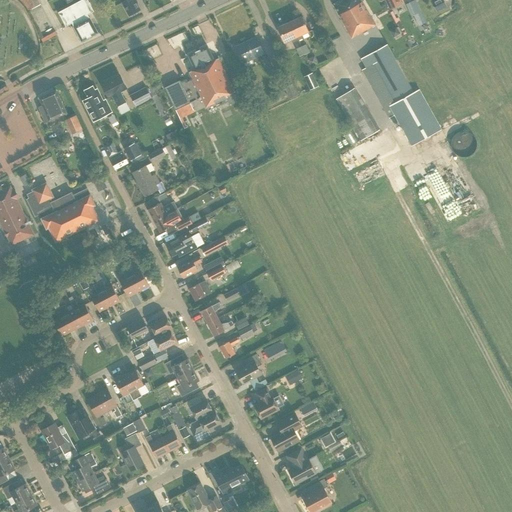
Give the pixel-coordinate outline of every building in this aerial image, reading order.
[(29,10),(31,12),(42,6),(38,0),(21,0),(28,11),(29,10)] [(88,0),(80,0),(58,12),(66,26),(72,23),(73,25),(82,41),(98,33),(90,18),(88,15),(94,11),(88,0)] [(129,16),(141,10),(137,4),(138,3),(136,0),(125,0),(122,2),(129,16)] [(375,25),(361,0),(340,0),(333,4),(352,38),(375,25)] [(401,0),(385,0),(390,10),(402,4),(401,1),(401,0)] [(301,16),(290,22),(298,40),(303,38),(302,35),(308,32),(301,16)] [(293,42),(298,40),(290,22),(278,27),(285,43),(292,39),(293,42)] [(243,63),(252,59),(254,62),(258,61),(256,57),(264,53),(256,37),(235,47),(243,63)] [(310,52),(306,44),(301,46),(305,54),(310,52)] [(412,145),(441,129),(419,90),(414,93),(386,45),(362,59),(366,68),(363,69),(385,109),(390,107),(412,145)] [(215,61),(208,46),(188,55),(195,69),(189,72),(206,107),(227,97),(227,96),(235,92),(219,59),(215,61)] [(300,57),(305,54),(301,46),(296,48),(300,57)] [(277,69),(272,57),(265,60),(270,72),(277,69)] [(317,86),(312,73),(304,77),(309,90),(317,86)] [(127,89),(120,75),(102,85),(109,97),(112,96),(117,106),(126,102),(121,92),(127,89)] [(180,81),(165,88),(176,109),(190,103),(180,81)] [(95,90),(93,86),(84,90),(88,97),(83,100),(93,121),(112,112),(105,100),(103,101),(97,89),(95,90)] [(146,87),(130,95),(135,106),(151,98),(146,87)] [(380,130),(355,88),(336,99),(361,141),(380,130)] [(46,123),(66,113),(56,90),(39,98),(44,109),(40,111),(46,123)] [(72,134),(82,129),(76,116),(66,120),(72,134)] [(452,141),(452,144),(452,146),(452,148),(453,150),(454,152),(456,154),(457,155),(460,156),(462,157),(464,157),(466,157),(468,157),(471,156),(472,154),(474,153),(475,151),(476,149),(477,147),(477,144),(477,142),(476,140),(475,138),(474,136),(472,135),(470,133),(468,132),(466,132),(464,132),(461,132),(459,133),(457,134),(455,136),(454,137),(453,139),(452,141)] [(135,143),(124,148),(131,160),(141,154),(135,143)] [(176,158),(169,144),(148,155),(152,163),(164,156),(167,162),(176,158)] [(151,163),(133,173),(145,196),(158,189),(160,193),(166,190),(162,181),(160,183),(155,174),(151,176),(149,173),(155,170),(151,163)] [(20,177),(24,185),(30,182),(25,174),(20,177)] [(46,183),(34,189),(32,190),(33,192),(28,194),(30,198),(28,199),(35,215),(40,213),(43,219),(45,225),(47,228),(50,227),(56,241),(99,220),(92,206),(94,205),(87,189),(73,196),(71,193),(53,202),(50,198),(53,197),(46,183)] [(0,221),(11,245),(34,234),(17,199),(19,198),(15,190),(13,191),(11,186),(0,191),(0,221)] [(148,209),(154,221),(167,214),(172,212),(178,209),(174,201),(168,204),(168,205),(163,207),(161,202),(148,209)] [(173,225),(167,214),(154,221),(160,232),(173,225)] [(189,216),(175,223),(179,230),(192,223),(189,216)] [(200,229),(197,222),(188,227),(191,233),(200,229)] [(111,232),(107,223),(101,226),(106,235),(111,232)] [(234,231),(236,234),(247,229),(245,225),(234,231)] [(180,237),(166,244),(172,256),(178,253),(180,256),(188,252),(197,247),(192,236),(189,238),(187,234),(180,238),(180,237)] [(229,243),(225,236),(201,249),(205,256),(229,243)] [(142,257),(138,249),(132,252),(136,260),(142,257)] [(21,259),(16,250),(5,255),(10,264),(21,259)] [(192,259),(178,266),(184,278),(198,270),(195,265),(201,261),(199,256),(192,260),(192,259)] [(126,267),(139,291),(149,285),(141,269),(135,273),(131,265),(126,267)] [(226,273),(222,266),(207,274),(211,281),(226,273)] [(139,291),(126,267),(122,270),(126,277),(120,281),(128,296),(139,291)] [(90,287),(85,277),(79,280),(84,290),(90,287)] [(98,283),(110,306),(120,301),(112,285),(106,288),(102,280),(98,283)] [(199,283),(190,288),(196,300),(205,295),(211,292),(205,281),(199,284),(199,283)] [(110,306),(98,283),(93,285),(97,292),(91,296),(100,312),(110,306)] [(236,296),(233,289),(221,296),(224,302),(236,296)] [(71,301),(75,309),(83,325),(93,319),(85,303),(79,307),(75,299),(71,301)] [(202,311),(208,323),(218,318),(215,312),(221,306),(219,302),(212,306),(202,311)] [(73,330),(83,325),(75,309),(69,312),(65,305),(60,307),(73,330)] [(73,330),(60,307),(56,309),(60,317),(54,320),(62,336),(73,330)] [(166,316),(150,324),(156,336),(172,328),(166,316)] [(253,322),(250,316),(235,324),(238,330),(253,322)] [(221,324),(218,318),(208,323),(214,335),(224,330),(224,329),(233,324),(231,321),(229,322),(221,324)] [(143,321),(129,329),(133,337),(147,329),(143,321)] [(254,333),(250,325),(238,331),(242,339),(254,333)] [(160,351),(176,342),(170,331),(154,339),(160,351)] [(237,337),(220,346),(226,358),(235,353),(231,345),(239,341),(237,337)] [(144,356),(140,348),(133,352),(136,360),(144,356)] [(247,366),(236,372),(243,383),(261,373),(258,366),(262,364),(257,353),(244,360),(247,366)] [(174,371),(178,378),(193,369),(188,358),(185,360),(183,354),(165,363),(170,374),(174,371)] [(142,370),(157,363),(153,355),(138,362),(142,370)] [(125,375),(138,398),(142,396),(138,388),(144,385),(135,369),(125,375)] [(193,369),(178,378),(181,384),(176,386),(182,396),(200,387),(197,382),(199,380),(193,369)] [(138,398),(125,375),(115,380),(123,396),(129,393),(133,400),(138,398)] [(97,394),(107,412),(114,408),(115,410),(113,411),(117,417),(122,415),(118,407),(108,388),(97,394)] [(261,403),(254,406),(261,419),(279,409),(278,407),(284,405),(280,397),(275,400),(273,396),(272,397),(267,388),(256,394),(261,403)] [(107,412),(97,394),(87,399),(97,417),(101,426),(107,423),(103,417),(101,418),(100,416),(107,412)] [(197,419),(213,411),(207,399),(191,407),(197,419)] [(79,410),(67,416),(78,437),(90,431),(91,432),(96,430),(90,419),(85,422),(79,410)] [(208,430),(221,423),(215,411),(199,419),(205,430),(194,436),(198,442),(211,435),(208,430)] [(302,426),(295,413),(277,423),(281,430),(281,432),(271,437),(278,451),(300,440),(294,430),(302,426)] [(146,429),(140,418),(133,422),(139,433),(146,429)] [(59,444),(64,454),(75,448),(63,425),(57,428),(54,423),(42,430),(52,448),(59,444)] [(162,437),(169,451),(182,445),(171,424),(167,426),(170,433),(162,437)] [(131,471),(144,464),(135,448),(142,445),(136,433),(125,439),(130,448),(122,453),(131,471)] [(330,434),(323,438),(326,445),(333,441),(330,434)] [(169,451),(162,437),(153,442),(150,435),(146,437),(156,458),(169,451)] [(0,463),(10,458),(4,447),(0,449),(0,463)] [(294,468),(288,470),(295,483),(316,472),(309,459),(307,460),(301,449),(288,456),(294,468)] [(73,471),(78,481),(94,473),(91,467),(97,464),(91,452),(78,458),(82,466),(73,471)] [(15,469),(10,458),(0,463),(0,483),(9,479),(6,474),(15,469)] [(249,479),(241,465),(228,472),(227,470),(215,476),(225,495),(231,492),(230,489),(249,479)] [(97,479),(94,474),(94,473),(78,481),(83,491),(84,490),(85,492),(91,489),(90,487),(93,486),(98,494),(111,487),(107,479),(105,479),(103,475),(97,479)] [(310,511),(312,511),(332,502),(324,488),(328,486),(324,478),(305,489),(309,496),(303,498),(310,511)] [(12,497),(15,502),(32,494),(26,483),(24,484),(21,479),(3,488),(8,499),(12,497)] [(209,500),(201,484),(188,490),(198,509),(206,505),(209,511),(211,511),(222,507),(216,496),(209,500)] [(37,505),(32,494),(15,502),(19,509),(15,511),(29,511),(28,510),(37,505)] [(233,511),(227,498),(222,501),(226,511),(233,511)] [(148,508),(150,511),(163,511),(159,502),(148,508)]
